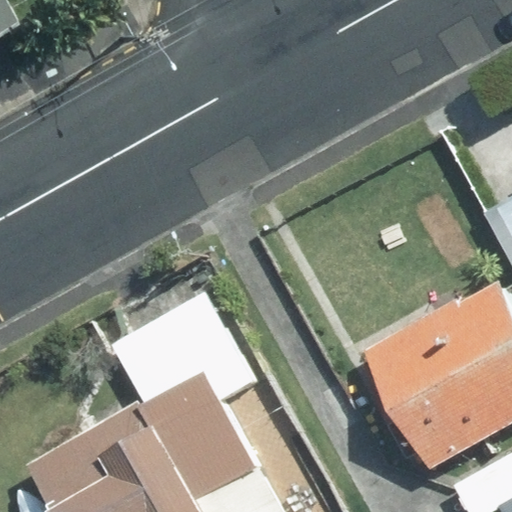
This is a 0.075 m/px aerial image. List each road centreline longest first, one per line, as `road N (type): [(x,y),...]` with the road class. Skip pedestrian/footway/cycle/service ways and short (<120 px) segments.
road 1 (secondary): [(0,216),(272,64)]
road 2 (secondary): [(272,64),(389,0)]
